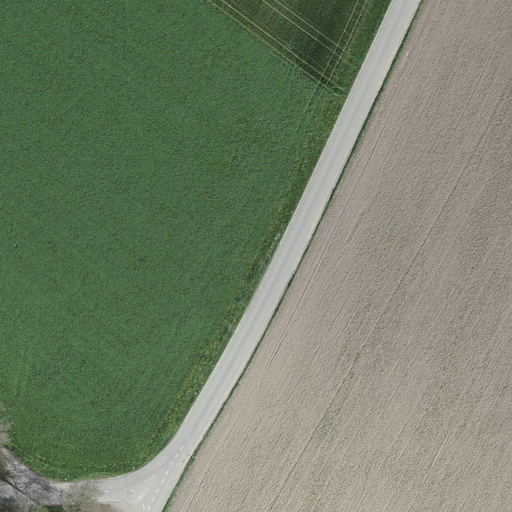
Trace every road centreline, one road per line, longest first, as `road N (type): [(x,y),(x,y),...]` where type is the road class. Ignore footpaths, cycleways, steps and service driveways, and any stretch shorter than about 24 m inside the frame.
road 1 (tertiary): [(154,489),(268,296),(407,0)]
road 2 (unclassified): [(0,492),(154,489)]
